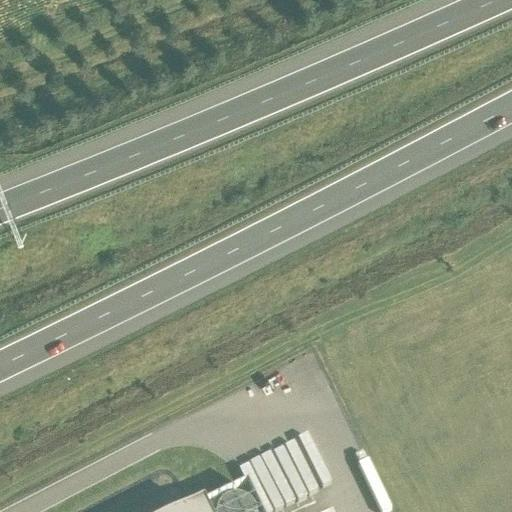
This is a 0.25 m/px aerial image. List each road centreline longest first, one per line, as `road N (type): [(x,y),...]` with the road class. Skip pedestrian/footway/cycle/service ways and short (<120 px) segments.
road 1 (motorway): [(0,370),(511,109)]
road 2 (motorway): [(494,0),(0,207)]
